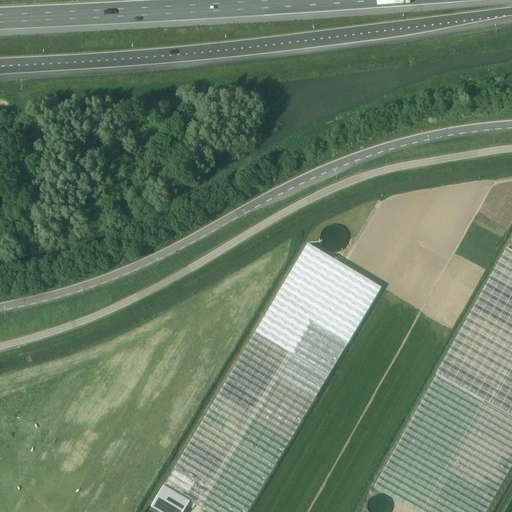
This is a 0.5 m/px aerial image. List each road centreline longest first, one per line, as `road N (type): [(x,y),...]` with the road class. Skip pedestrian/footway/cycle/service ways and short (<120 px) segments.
road 1 (primary): [(0,306),(121,272),(335,163),(411,139),(511,124)]
road 2 (motorway): [(0,61),(289,39),(511,9)]
road 3 (motorway): [(0,19),(362,0)]
